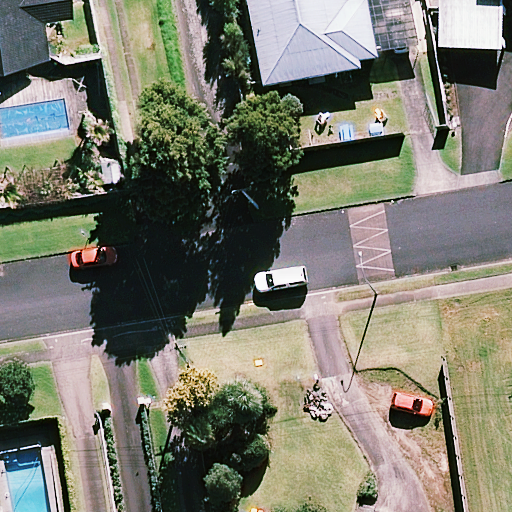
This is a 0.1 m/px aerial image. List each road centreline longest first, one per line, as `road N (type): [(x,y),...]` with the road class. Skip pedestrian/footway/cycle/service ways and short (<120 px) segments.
road 1 (residential): [(511,223),(0,307)]
road 2 (unknown): [(132,285),(169,511)]
